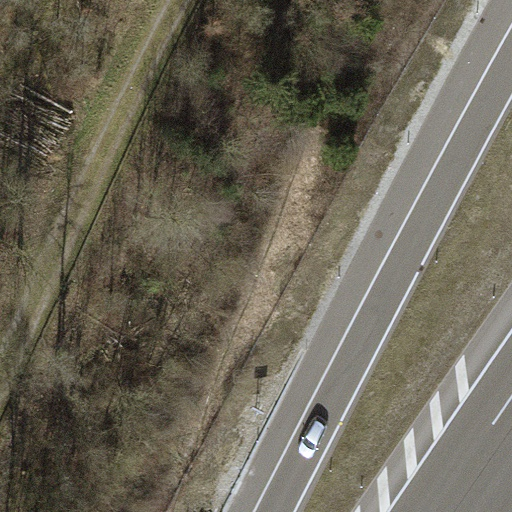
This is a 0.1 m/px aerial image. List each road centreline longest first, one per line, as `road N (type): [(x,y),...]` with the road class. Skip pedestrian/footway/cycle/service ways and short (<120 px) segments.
road 1 (motorway): [(511,66),(276,511)]
road 2 (track): [(0,382),(179,0)]
